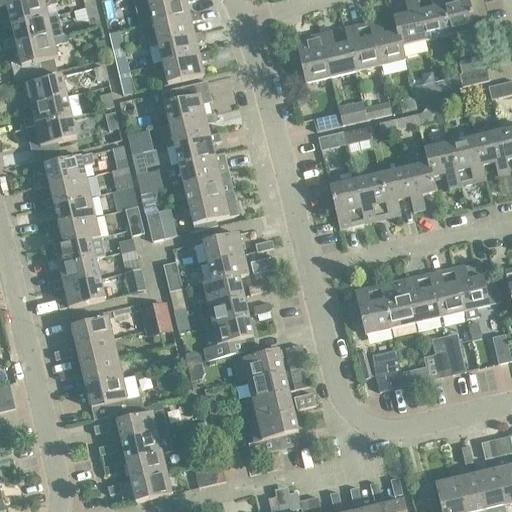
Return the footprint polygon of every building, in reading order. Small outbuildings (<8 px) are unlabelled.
[(10,21),(0,23),(2,31),(12,29),(12,28),(38,22),(47,19),(44,8),(55,5),(57,5),(55,0),(36,0),(34,1),(34,2),(7,8),(7,9),(10,21)] [(0,0),(0,10),(7,9),(7,8),(34,2),(34,1),(33,0),(0,0)] [(83,0),(86,12),(97,10),(94,1),(95,0),(94,0),(83,0)] [(188,19),(189,19),(186,7),(195,4),(194,0),(151,0),(153,4),(147,5),(150,18),(139,21),(142,30),(153,28),(189,20),(188,19)] [(417,14),(419,14),(416,0),(404,3),(407,17),(392,20),(396,35),(397,34),(401,50),(402,50),(424,44),(417,14)] [(429,0),(432,11),(419,14),(417,14),(424,44),(449,38),(442,8),(444,8),(441,0),(429,0)] [(455,0),(456,5),(444,8),(442,8),(449,38),(475,32),(467,0),(455,0)] [(97,10),(86,12),(91,32),(102,30),(97,10)] [(189,20),(153,28),(155,39),(149,41),(150,50),(157,48),(194,40),(193,39),(191,27),(200,25),(198,17),(189,19),(188,19),(189,20)] [(16,40),(6,43),(8,51),(18,49),(18,48),(53,40),(48,19),(39,21),(13,28),(14,29),(16,40)] [(397,34),(396,35),(383,38),(379,23),(368,26),(371,40),(372,40),(379,70),(404,64),(402,50),(401,50),(397,34)] [(371,40),(368,26),(355,29),(343,32),(347,46),(348,46),(355,76),(379,70),(372,40),(371,40)] [(348,46),(347,46),(334,49),(331,35),(318,38),(322,52),(323,53),(330,82),(355,76),(348,46)] [(21,60),(11,62),(16,83),(43,77),(40,65),(58,61),(55,46),(69,43),(67,36),(53,40),(18,48),(18,49),(21,60)] [(115,58),(126,55),(122,36),(110,39),(115,58)] [(203,37),(193,39),(194,40),(157,48),(162,68),(198,59),(198,58),(195,47),(205,45),(203,37)] [(323,53),(322,52),(309,55),(306,41),(295,43),(305,87),(330,82),(323,53)] [(126,55),(115,58),(119,78),(131,75),(126,55)] [(198,59),(162,68),(167,88),(203,79),(200,67),(209,64),(207,56),(198,58),(198,59)] [(105,68),(94,71),(97,85),(108,82),(105,68)] [(488,70),(461,77),(463,89),(490,83),(488,70)] [(131,75),(119,78),(124,97),(136,94),(131,75)] [(30,110),(66,102),(61,80),(25,89),(29,103),(19,105),(21,113),(31,110),(30,110)] [(451,80),(435,83),(438,95),(453,91),(451,80)] [(438,95),(435,83),(423,86),(425,97),(438,95)] [(511,84),(489,89),(492,101),(492,102),(511,96),(511,84)] [(205,121),(205,120),(202,108),(211,106),(206,86),(161,96),(167,120),(156,123),(155,123),(158,132),(169,129),(205,121)] [(481,101),(479,90),(465,94),(467,104),(481,101)] [(305,113),(323,108),(318,92),(301,97),(305,113)] [(111,96),(100,98),(104,113),(115,111),(111,96)] [(456,107),(454,96),(440,99),(442,110),(456,107)] [(413,99),(400,102),(403,113),(416,110),(416,108),(413,99)] [(30,110),(31,110),(33,122),(24,124),(26,132),(35,129),(70,121),(66,102),(30,110)] [(339,116),(343,129),(367,123),(363,104),(339,110),(340,115),(339,116)] [(389,104),(366,109),(369,121),(392,116),(389,104)] [(429,112),(417,115),(419,126),(432,123),(429,112)] [(419,126),(417,115),(402,119),(405,130),(419,126)] [(343,129),(339,116),(315,122),(318,135),(343,129)] [(214,117),(205,120),(205,121),(169,129),(173,149),(210,141),(210,140),(207,128),(216,126),(214,117)] [(71,121),(70,121),(35,129),(26,132),(25,132),(34,166),(79,155),(71,121)] [(393,121),(380,124),(383,136),(396,132),(393,121)] [(368,127),(356,130),(358,141),(371,138),(368,127)] [(511,129),(499,133),(505,161),(507,160),(511,159),(511,129)] [(505,161),(499,133),(474,138),(480,166),(482,167),(494,163),(498,179),(510,176),(507,160),(505,161)] [(345,134),(319,140),(322,153),(348,147),(345,134)] [(139,136),(128,139),(131,152),(142,150),(139,136)] [(219,138),(210,140),(210,141),(173,149),(178,169),(214,161),(214,160),(212,148),(221,146),(219,138)] [(480,166),(474,138),(449,144),(456,172),(458,172),(461,187),(474,184),(485,182),(482,167),(480,166)] [(456,172),(449,144),(424,150),(424,151),(424,150),(427,164),(429,163),(432,179),(433,179),(446,175),(450,190),(461,187),(458,172),(456,172)] [(125,147),(113,150),(117,165),(129,162),(128,160),(125,147)] [(41,191),(51,188),(50,187),(86,180),(83,168),(94,165),(92,156),(81,159),(46,167),(49,181),(39,183),(41,191)] [(144,156),(132,159),(136,172),(147,169),(144,156)] [(214,161),(178,169),(183,189),(219,180),(219,179),(216,168),(226,166),(223,157),(214,160),(214,161)] [(427,164),(405,169),(411,199),(410,199),(414,213),(426,210),(422,196),(437,193),(433,179),(432,179),(429,163),(427,164)] [(411,199),(405,169),(380,175),(387,204),(386,205),(389,219),(401,216),(398,202),(410,199),(411,199)] [(108,172),(86,175),(88,186),(110,182),(108,172)] [(132,175),(113,180),(117,195),(136,191),(133,180),(132,175)] [(387,204),(380,175),(355,181),(362,210),(361,210),(361,211),(364,225),(376,222),(389,219),(386,205),(387,204)] [(149,176),(138,179),(141,192),(152,189),(149,176)] [(219,180),(183,189),(188,209),(223,200),(224,200),(233,198),(228,177),(219,179),(219,180)] [(55,208),(91,200),(86,180),(50,187),(51,188),(53,201),(44,203),(46,211),(55,209),(55,208)] [(362,210),(355,181),(330,187),(340,230),(352,227),(349,214),(361,211),(361,210),(362,210)] [(153,196),(142,199),(145,212),(156,209),(153,196)] [(188,209),(193,230),(238,219),(233,198),(224,200),(223,200),(188,209)] [(60,227),(96,219),(91,200),(55,208),(55,209),(58,221),(49,223),(51,231),(60,228),(60,227)] [(102,214),(104,226),(124,221),(121,209),(102,214)] [(138,210),(126,214),(132,241),(144,237),(138,210)] [(159,216),(146,219),(153,246),(165,242),(159,216)] [(53,243),(55,250),(91,241),(92,243),(101,241),(96,219),(60,227),(60,228),(63,240),(53,243)] [(51,231),(49,223),(38,225),(40,233),(51,231)] [(207,268),(243,259),(238,237),(202,246),(207,268)] [(51,273),(60,271),(60,270),(96,262),(105,260),(102,247),(101,241),(92,243),(91,241),(55,250),(58,263),(49,265),(51,273)] [(133,243),(119,247),(121,257),(136,254),(133,243)] [(272,244),(256,248),(258,256),(274,253),(272,244)] [(275,258),(251,265),(253,276),(278,270),(275,258)] [(248,279),(243,259),(207,268),(211,285),(212,287),(238,280),(238,282),(248,279)] [(60,270),(60,271),(63,282),(54,284),(56,293),(64,290),(101,281),(96,262),(60,270)] [(125,277),(139,274),(137,263),(123,266),(125,277)] [(175,264),(163,267),(170,294),(181,292),(182,291),(176,264),(175,264)] [(457,286),(463,315),(465,315),(467,324),(477,321),(475,313),(488,310),(481,280),(474,282),(473,279),(480,275),(478,266),(452,272),(456,286),(457,286)] [(452,272),(427,278),(430,292),(432,292),(439,321),(463,315),(457,286),(456,286),(452,272)] [(511,272),(503,275),(511,312),(511,272)] [(142,285),(139,274),(125,277),(128,288),(132,287),(142,285)] [(494,276),(482,278),(489,307),(501,304),(494,276)] [(430,292),(427,278),(415,281),(403,284),(406,298),(408,297),(415,327),(439,321),(432,292),(430,292)] [(212,287),(211,285),(202,288),(207,309),(243,300),(238,282),(238,280),(212,287)] [(58,304),(60,313),(106,302),(101,281),(64,290),(67,302),(58,304)] [(265,285),(248,289),(250,297),(266,293),(265,285)] [(408,297),(406,298),(394,301),(390,287),(379,290),(379,294),(382,304),(383,303),(390,333),(415,327),(408,297)] [(382,304),(379,294),(375,295),(372,291),(354,296),(357,306),(347,308),(352,328),(361,325),(365,339),(390,333),(383,303),(382,304)] [(248,320),(243,300),(207,309),(212,329),(248,320)] [(269,305),(253,309),(255,317),(271,313),(269,305)] [(166,307),(153,310),(160,339),(173,336),(166,307)] [(160,339),(153,310),(140,313),(147,342),(160,339)] [(248,320),(212,329),(203,331),(208,351),(203,353),(206,365),(233,358),(230,347),(253,341),(248,320)] [(77,352),(113,344),(108,323),(72,331),(77,352)] [(505,338),(492,341),(499,368),(511,365),(505,338)] [(118,363),(113,344),(77,352),(81,372),(118,363)] [(303,347),(287,351),(289,363),(291,371),(308,368),(306,360),(303,347)] [(446,353),(452,379),(466,376),(459,349),(446,353)] [(71,353),(54,357),(56,365),(72,361),(71,353)] [(248,382),(285,374),(279,353),(243,361),(235,364),(240,384),(248,382)] [(452,379),(446,353),(435,355),(441,381),(452,379)] [(195,354),(185,356),(187,368),(202,365),(200,357),(195,354)] [(118,363),(81,372),(86,391),(122,382),(118,363)] [(386,367),(392,394),(404,391),(398,364),(386,367)] [(202,365),(187,368),(191,384),(201,381),(204,376),(202,365)] [(386,367),(373,370),(379,396),(392,394),(386,367)] [(76,373),(59,376),(61,385),(77,380),(76,373)] [(289,394),(285,374),(248,382),(253,402),(262,400),(289,394)] [(179,390),(176,376),(158,380),(161,394),(179,390)] [(311,380),(294,383),(296,392),(313,388),(311,380)] [(314,384),(318,399),(330,396),(326,380),(314,384)] [(122,382),(86,391),(94,425),(144,413),(141,401),(139,401),(137,392),(133,388),(124,390),(122,382)] [(0,403),(13,400),(10,388),(0,390),(0,403)] [(262,400),(253,402),(258,422),(294,413),(289,394),(262,400)] [(313,395),(294,399),(297,412),(316,408),(313,395)] [(0,416),(16,413),(13,400),(0,403),(0,416)] [(294,413),(258,422),(250,424),(254,445),(250,446),(253,459),(280,452),(277,439),(299,434),(294,413)] [(122,447),(158,438),(170,435),(165,414),(117,425),(122,447)] [(110,427),(94,431),(96,439),(112,435),(110,427)] [(158,438),(122,447),(127,467),(162,458),(158,438)] [(511,452),(509,440),(501,442),(505,459),(511,457),(511,452)] [(490,445),(481,447),(485,464),(493,462),(490,445)] [(115,448),(99,452),(101,460),(117,456),(115,448)] [(470,450),(461,452),(465,468),(473,466),(470,450)] [(162,458),(127,467),(131,486),(153,481),(167,478),(162,458)] [(197,481),(223,474),(220,462),(217,462),(193,467),(194,472),(197,481)] [(120,468),(104,471),(105,480),(121,476),(120,468)] [(511,506),(511,468),(496,473),(504,509),(511,506)] [(505,511),(504,509),(496,473),(476,477),(481,499),(484,511),(505,511)] [(476,477),(455,483),(456,488),(462,511),(484,511),(481,499),(476,477)] [(153,481),(131,486),(136,508),(172,499),(167,478),(153,481)] [(399,482),(391,484),(395,500),(402,498),(399,482)] [(462,511),(456,488),(455,483),(434,487),(440,511),(434,511),(462,511)] [(125,487),(108,491),(110,500),(126,495),(125,487)] [(378,487),(370,489),(374,505),(382,503),(378,487)] [(273,495),(275,502),(277,511),(300,511),(299,505),(297,497),(289,498),(288,492),(273,495)] [(358,492),(350,494),(354,510),(362,508),(358,492)] [(342,511),(339,496),(330,498),(333,511),(342,511)] [(320,511),(319,501),(310,503),(311,511),(320,511)]
